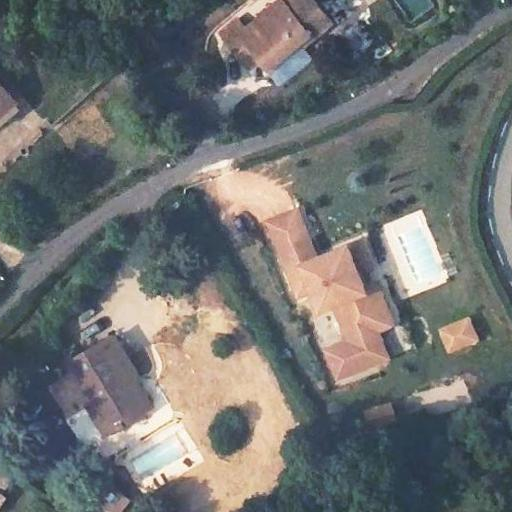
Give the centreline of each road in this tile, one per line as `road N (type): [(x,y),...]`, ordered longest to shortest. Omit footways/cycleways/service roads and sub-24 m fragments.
road 1 (residential): [(0,307),(61,243),(103,214),(182,172),(342,111),(511,6)]
road 2 (tertiary): [(511,136),(500,204),(511,257)]
